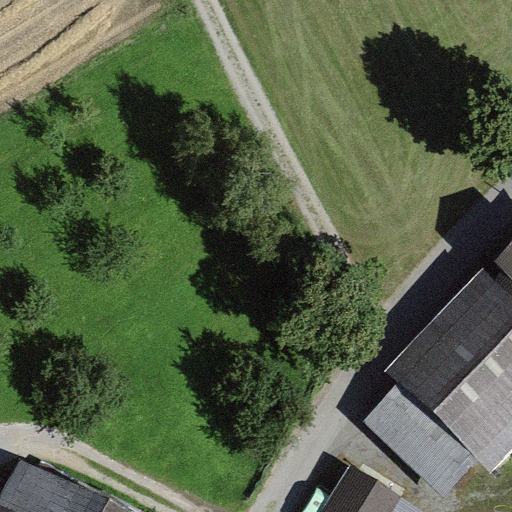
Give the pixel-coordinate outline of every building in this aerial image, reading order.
[(355,241),(397,275),(416,251),(373,218),(355,241)] [(488,304),(511,325),(511,261),(495,280),(503,287),(496,295),(488,304)] [(482,283),(389,386),(399,396),(479,468),(494,481),(511,461),(511,325),(488,304),(496,295),(482,283)] [(479,468),(399,396),(365,433),(445,505),(479,468)] [(0,509),(0,511),(99,511),(20,471),(0,509)] [(324,511),(414,511),(350,472),(324,511)]
